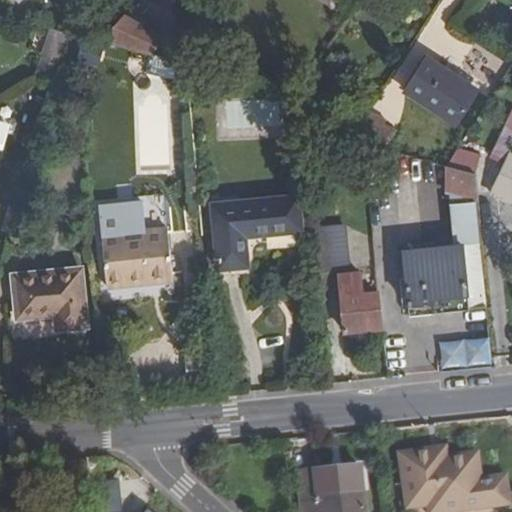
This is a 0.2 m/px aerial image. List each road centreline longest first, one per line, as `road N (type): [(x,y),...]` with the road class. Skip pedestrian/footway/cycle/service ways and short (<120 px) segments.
road 1 (residential): [(139,427),(511,388)]
road 2 (residential): [(0,442),(139,427)]
